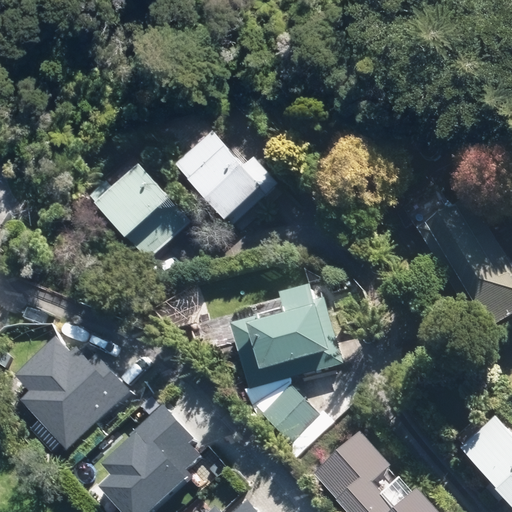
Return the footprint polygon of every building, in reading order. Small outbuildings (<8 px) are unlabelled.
[(210,145),(178,175),(226,226),(258,197),(210,145)] [(124,175),(92,206),(149,263),(181,232),(124,175)] [(511,279),(462,206),(422,233),(486,328),(511,311),(511,279)] [(255,323),(231,330),(249,390),(339,365),(322,306),(310,309),(306,295),(280,302),(286,324),(258,332),(255,323)] [(69,337),(26,374),(40,390),(32,397),(73,444),(137,389),(95,341),(82,352),(69,337)] [(289,391),(264,417),(292,444),(317,418),(289,391)] [(214,449),(176,406),(111,463),(121,475),(109,485),(132,511),(156,511),(200,473),(194,467),(214,449)] [(441,511),(369,429),(321,470),(356,511),(456,511),(455,511),(453,511),(441,511)] [(511,511),(511,452),(490,429),(460,456),(511,511)] [(0,484),(0,511),(12,511),(20,505),(0,484)] [(241,511),(232,511),(227,505),(218,511),(268,511),(257,499),(241,511)]
